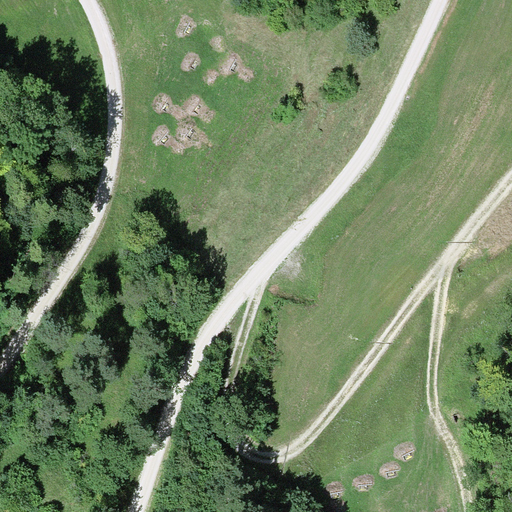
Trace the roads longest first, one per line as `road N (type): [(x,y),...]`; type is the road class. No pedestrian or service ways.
road 1 (track): [(138,511),(184,370),(244,287),(353,164),(437,0)]
road 2 (track): [(244,287),(245,322),(228,374),(237,446),(257,458),(297,449),(511,175)]
road 3 (track): [(86,0),(104,38),(111,84),(105,159),(92,209),(49,299),(0,367)]
road 4 (track): [(429,484),(443,263)]
